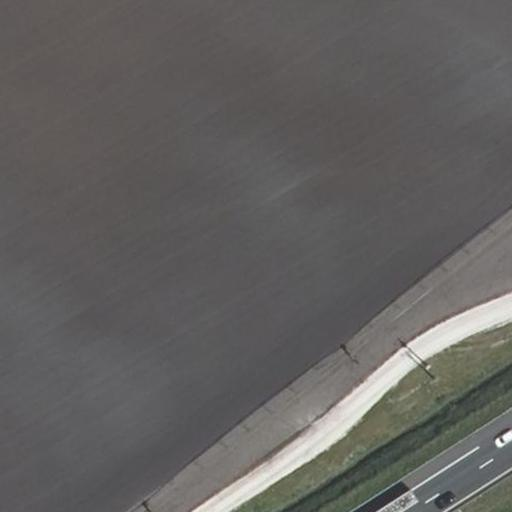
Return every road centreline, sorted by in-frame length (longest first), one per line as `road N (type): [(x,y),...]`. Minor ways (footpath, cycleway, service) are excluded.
road 1 (track): [(511,322),(213,511)]
road 2 (motorway): [(511,444),(406,511)]
